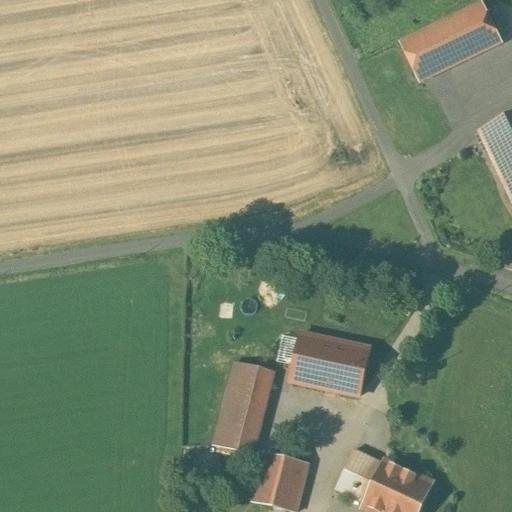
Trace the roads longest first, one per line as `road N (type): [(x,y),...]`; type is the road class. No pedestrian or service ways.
road 1 (unclassified): [(293,232),(0,271)]
road 2 (unclassified): [(323,0),(401,177)]
road 3 (unclassified): [(293,232),(437,265)]
road 4 (unknown): [(380,129),(511,86)]
road 5 (unclassified): [(401,177),(293,232)]
